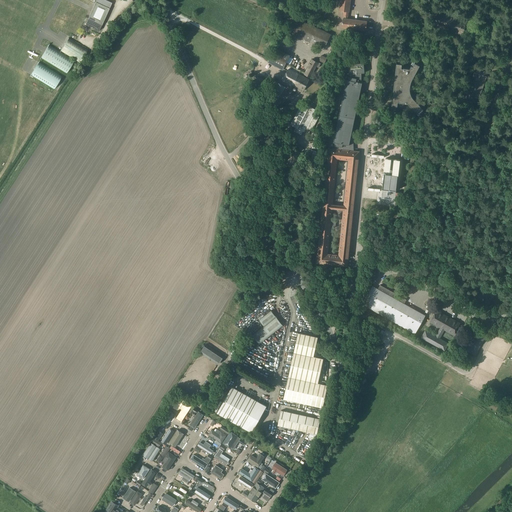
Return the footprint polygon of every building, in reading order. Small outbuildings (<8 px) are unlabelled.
[(98,30),(99,30),(112,3),(106,0),(96,0),(93,7),(91,12),(86,24),(95,28),(94,30),(98,32),(98,30)] [(340,0),(339,10),(344,11),(343,18),(342,27),(366,31),(367,21),(348,18),(349,12),(350,0),(340,0)] [(438,12),(434,24),(462,34),(467,22),(438,12)] [(288,31),(325,48),(331,34),(294,17),(288,31)] [(60,51),(80,63),(88,50),(68,38),(62,48),(60,51)] [(66,73),(74,60),(48,45),(41,58),(66,73)] [(276,48),(268,62),(283,70),(290,55),(276,48)] [(313,57),(305,74),(311,77),(317,66),(319,67),(321,63),(319,62),(319,61),(313,57)] [(54,89),(62,76),(38,62),(30,75),(54,89)] [(336,146),(335,149),(353,151),(352,145),(354,145),(353,136),(351,136),(360,91),(359,91),(361,81),(361,79),(361,78),(362,76),(361,74),(361,73),(365,72),(364,62),(348,64),(349,74),(350,74),(350,77),(349,76),(348,80),(347,79),(334,142),(335,142),(334,145),(336,146)] [(399,102),(408,103),(415,111),(417,110),(419,113),(424,109),(413,97),(412,97),(412,96),(411,95),(411,94),(411,93),(410,92),(410,91),(410,90),(410,89),(411,89),(411,88),(411,87),(410,87),(410,86),(410,85),(411,84),(411,83),(411,82),(412,81),(412,80),(412,79),(413,78),(420,65),(415,62),(413,66),(412,65),(410,68),(403,67),(403,68),(402,68),(402,64),(397,63),(392,105),(397,106),(398,101),(399,102)] [(476,67),(465,98),(477,102),(488,71),(476,67)] [(309,80),(301,75),(289,69),(283,80),(295,86),(304,91),(309,80)] [(260,91),(263,78),(258,77),(254,90),(260,91)] [(285,87),(274,80),(270,87),(271,88),(267,94),(271,96),(273,92),(275,93),(276,91),(281,94),(285,87)] [(276,95),(271,104),(275,106),(280,97),(276,95)] [(316,109),(302,102),(291,124),(304,131),(316,109)] [(335,149),(329,148),(317,262),(348,266),(359,151),(354,151),(353,151),(335,149)] [(315,163),(319,152),(314,150),(310,161),(315,163)] [(391,158),(388,158),(386,158),(382,189),(386,189),(388,189),(391,190),(393,190),(396,190),(400,159),(395,159),(391,158)] [(373,286),(362,304),(415,334),(426,315),(404,303),(407,299),(380,285),(378,289),(373,286)] [(477,291),(473,299),(487,307),(491,299),(486,296),(490,290),(485,288),(482,294),(477,291)] [(264,326),(253,335),(259,344),(278,329),(283,325),(271,310),(260,320),(264,326)] [(426,330),(422,337),(445,350),(449,343),(440,338),(444,330),(453,335),(460,323),(437,310),(431,321),(430,322),(441,328),(436,336),(426,330)] [(473,339),(466,350),(475,354),(486,334),(481,331),(475,340),(473,339)] [(289,376),(318,383),(323,358),(314,356),(318,337),(298,333),(289,376)] [(201,352),(218,363),(223,356),(206,344),(201,352)] [(323,407),(324,403),(314,400),(315,396),(316,392),(317,387),(318,383),(289,376),(284,398),(323,407)] [(232,386),(217,412),(217,413),(252,432),(267,406),(232,386)] [(191,405),(180,398),(174,406),(179,410),(180,407),(182,409),(178,415),(183,419),(191,405)] [(281,410),(278,425),(317,434),(320,419),(281,410)] [(158,431),(154,437),(158,440),(163,433),(158,431)] [(161,443),(154,438),(151,441),(159,446),(161,443)] [(170,448),(179,454),(180,451),(172,445),(170,448)] [(170,448),(166,446),(161,454),(165,456),(170,448)] [(263,472),(260,470),(252,482),(255,483),(263,472)] [(149,491),(153,493),(158,486),(154,483),(149,491)] [(272,493),(266,489),(263,493),(270,497),(272,493)] [(119,511),(120,510),(118,508),(117,509),(116,508),(118,505),(112,501),(107,509),(110,511),(119,511)]
